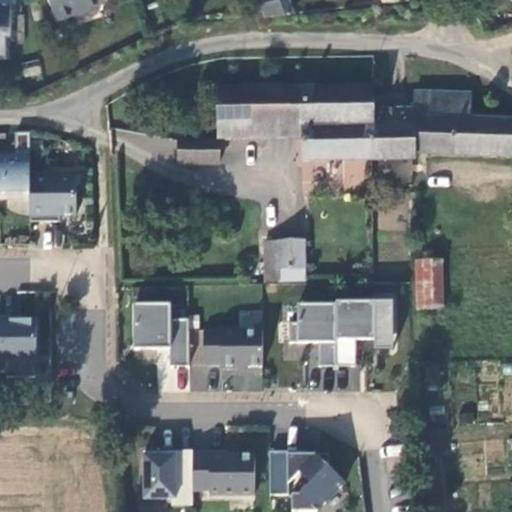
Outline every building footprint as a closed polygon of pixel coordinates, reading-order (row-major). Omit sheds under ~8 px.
[(51,0),(59,17),(101,0),(51,0)] [(282,0),(265,0),(261,2),(265,15),(287,13),(282,0)] [(290,0),(282,0),(287,13),(295,12),(290,0)] [(0,55),(6,55),(6,30),(11,30),(11,2),(0,1),(0,55)] [(303,161),(372,159),(374,109),(374,86),(219,88),(220,139),(302,138),(303,161)] [(511,118),(470,117),(471,93),(415,91),(415,109),(374,109),(372,159),(416,159),(415,153),(511,156),(511,118)] [(30,174),(31,136),(16,137),(16,152),(0,152),(0,192),(30,192),(30,174)] [(180,141),(179,163),(220,164),(220,141),(180,141)] [(30,174),(30,192),(31,222),(61,222),(61,216),(77,216),(77,175),(30,174)] [(306,240),(266,241),(266,282),(306,282),(306,240)] [(418,310),(444,309),(443,261),(417,262),(418,310)] [(337,302),(337,305),(337,367),(357,367),(357,341),(375,341),(376,302),(337,302)] [(393,302),(376,302),(375,341),(375,351),(394,351),(393,302)] [(172,305),(135,304),(135,349),(171,350),(170,367),(189,367),(189,320),(172,319),(172,305)] [(337,367),(337,305),(298,305),(298,324),(290,324),(290,343),(319,344),(319,367),(337,367)] [(8,317),(0,317),(0,372),(8,372),(8,361),(37,360),(37,320),(8,320),(8,317)] [(263,331),(205,330),(205,366),(220,366),(221,370),(239,370),(239,367),(262,367),(263,331)] [(193,491),(193,452),(156,452),(156,455),(145,456),(145,499),(173,500),(173,506),(193,506),(193,491)] [(228,453),(193,452),(193,491),(210,492),(210,496),(255,496),(255,456),(228,455),(228,453)] [(300,452),(270,452),(270,496),(289,496),(289,484),(300,473),(311,484),(301,495),(293,495),(292,511),(316,511),(345,484),(329,468),(329,455),(300,455),(300,452)]
